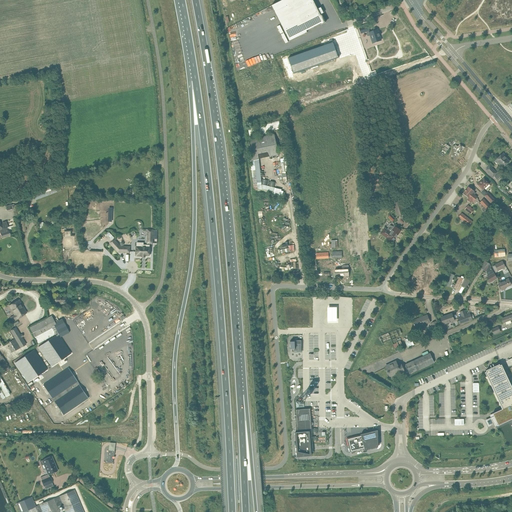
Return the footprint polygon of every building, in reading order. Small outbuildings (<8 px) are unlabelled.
[(282,0),(271,6),(289,41),(307,32),(307,31),(320,24),(321,24),(321,25),(325,23),(322,15),(321,16),(312,0),(282,0)] [(365,27),(359,29),(361,33),(366,31),(369,30),(368,26),(367,25),(365,26),(365,27)] [(369,30),(366,31),(368,36),(370,35),(373,43),(381,40),(377,30),(375,30),(369,32),(369,30)] [(333,42),(288,58),(293,74),(339,58),(333,42)] [(279,120),(248,127),(250,137),(281,130),(279,120)] [(274,134),(247,140),(251,160),(279,154),(274,134)] [(439,153),(444,156),(450,147),(446,144),(439,153)] [(456,145),(452,150),(454,151),(452,153),(457,157),(464,147),(460,144),(458,146),(456,145)] [(503,168),(509,161),(502,154),(496,160),(503,168)] [(486,169),(493,177),(497,173),(490,166),(486,169)] [(489,184),(484,178),(477,184),(483,190),(489,184)] [(25,201),(56,189),(55,186),(24,198),(25,201)] [(474,192),(474,191),(468,187),(466,189),(465,191),(463,194),(469,198),(467,200),(471,203),(473,201),(474,202),(477,197),(474,195),(476,193),(474,192)] [(491,202),(493,205),(495,202),(494,201),(495,200),(487,192),(484,195),(485,197),(491,202)] [(493,209),(483,199),(480,202),(489,212),(493,209)] [(401,201),(394,203),(398,216),(406,214),(401,201)] [(18,204),(12,206),(15,218),(21,216),(18,204)] [(468,205),(464,209),(471,214),(474,210),(468,205)] [(472,222),(461,213),(458,217),(469,226),(472,222)] [(2,233),(1,234),(2,238),(10,235),(9,231),(8,232),(6,227),(4,228),(3,224),(0,225),(0,224),(0,229),(1,229),(2,233)] [(394,227),(390,232),(387,229),(384,227),(380,233),(386,238),(388,240),(392,242),(401,230),(397,228),(394,226),(394,227)] [(500,226),(496,230),(507,241),(511,237),(500,226)] [(487,243),(482,246),(485,251),(489,249),(488,249),(490,248),(490,249),(492,252),(498,248),(493,238),(486,241),(487,243)] [(130,247),(121,246),(114,240),(110,244),(118,252),(130,253),(130,247)] [(144,245),(143,245),(143,247),(136,247),(135,256),(142,256),(142,257),(145,257),(145,256),(149,256),(150,247),(150,245),(149,245),(144,245)] [(332,251),(332,258),(342,257),(342,251),(337,251),(337,249),(332,249),(332,251)] [(485,261),(484,264),(481,268),(485,271),(488,275),(488,274),(489,275),(487,277),(490,282),(497,278),(492,269),(492,268),(490,264),(485,261)] [(502,261),(494,265),(498,272),(505,268),(502,261)] [(348,276),(348,270),(349,270),(348,265),(341,265),(342,268),(335,268),(336,276),(348,276)] [(449,286),(451,282),(453,282),(454,280),(452,279),(454,275),(451,274),(446,285),(449,286)] [(459,276),(453,287),(457,289),(463,278),(459,276)] [(470,281),(466,278),(461,285),(466,288),(470,281)] [(505,289),(505,288),(511,285),(508,278),(498,282),(502,290),(505,289)] [(309,314),(308,290),(284,290),(285,320),(291,320),(291,314),(309,314)] [(67,296),(56,296),(55,304),(67,304),(67,296)] [(25,313),(18,300),(9,306),(16,318),(25,313)] [(338,305),(327,305),(327,323),(338,323),(338,305)] [(67,306),(67,309),(62,309),(62,313),(65,313),(65,315),(71,314),(76,314),(76,310),(76,306),(67,306)] [(460,312),(462,317),(458,318),(460,324),(472,320),(470,313),(467,315),(465,310),(460,312)] [(443,324),(454,320),(452,313),(441,317),(443,324)] [(511,314),(501,318),(503,323),(511,319),(511,314)] [(422,330),(420,326),(430,322),(427,315),(419,318),(417,319),(413,321),(415,328),(416,328),(417,332),(422,330)] [(60,337),(69,332),(62,319),(55,322),(52,316),(29,328),(37,344),(58,333),(60,337)] [(15,327),(10,331),(15,338),(9,341),(15,351),(17,350),(25,345),(26,345),(21,338),(20,335),(15,327)] [(395,338),(393,335),(397,334),(396,330),(379,336),(381,343),(395,338)] [(58,334),(38,347),(51,367),(71,353),(58,334)] [(414,345),(412,339),(405,342),(408,348),(414,345)] [(292,351),(301,351),(301,340),(292,340),(291,340),(291,342),(290,342),(290,349),(292,349),(292,352),(292,351)] [(34,350),(15,363),(28,382),(47,369),(34,350)] [(10,369),(0,353),(0,367),(4,373),(10,369)] [(434,363),(430,353),(405,364),(410,374),(434,363)] [(392,363),(392,365),(386,368),(391,378),(404,372),(401,364),(398,365),(396,361),(392,363)] [(493,413),(493,414),(494,416),(491,418),(493,421),(494,423),(497,422),(498,425),(511,418),(511,388),(503,370),(504,370),(502,364),(500,365),(499,364),(495,366),(495,367),(494,368),(494,369),(493,370),(493,369),(492,369),(491,368),(486,370),(486,371),(485,372),(487,377),(488,377),(502,409),(493,413)] [(88,398),(68,368),(43,385),(63,415),(88,398)] [(13,384),(5,372),(2,374),(0,375),(0,389),(5,398),(17,391),(13,384)] [(313,451),(310,409),(296,410),(296,415),(295,415),(295,418),(296,418),(296,425),(297,440),(298,440),(299,453),(313,451)] [(347,439),(350,452),(351,452),(352,453),(354,453),(354,451),(363,449),(364,450),(368,449),(368,448),(377,446),(373,432),(347,439)] [(57,471),(51,456),(40,461),(43,470),(46,469),(48,475),(57,471)] [(52,483),(50,477),(41,481),(44,486),(45,489),(53,486),(52,483)] [(83,511),(74,490),(36,506),(32,497),(16,504),(19,511),(62,511),(64,511),(83,511)]
